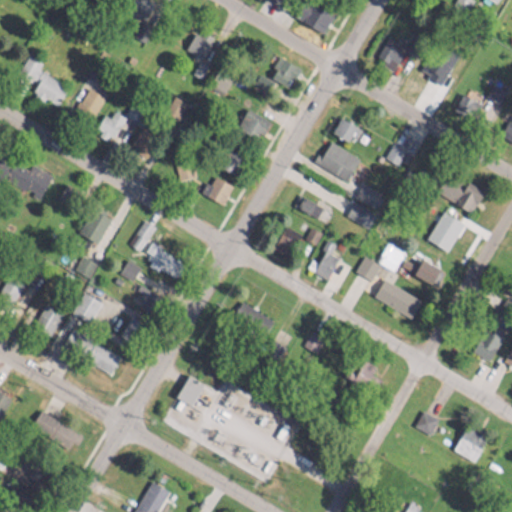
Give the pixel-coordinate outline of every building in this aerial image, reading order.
[(125,0),(123,5),(143,14),(150,0),(125,0)] [(402,41),(386,30),(372,53),(388,63),(402,41)] [(36,65),(40,58),(25,50),(11,76),(53,98),(63,79),(36,65)] [(441,64),(426,57),(416,77),(432,85),(441,64)] [(118,111),(102,104),(92,126),(108,133),(118,111)] [(233,122),(253,134),(264,116),(245,104),(233,122)] [(511,136),(511,109),(510,108),(497,125),(511,136)] [(328,130),(347,136),(353,119),(334,113),(328,130)] [(280,169),(323,193),(333,175),(340,178),(355,151),(324,134),(316,149),(296,138),(280,169)] [(314,211),(319,200),(297,191),(293,202),(314,211)] [(126,236),(136,244),(152,223),(142,215),(126,236)] [(400,247),(385,238),(378,250),(392,260),(400,247)] [(335,250),(321,243),(309,265),(323,272),(335,250)] [(417,293),(371,268),(376,259),(361,251),(353,266),(370,276),(364,287),(408,311),(417,293)] [(107,368),(117,350),(91,336),(81,354),(107,368)] [(200,378),(183,369),(171,391),(187,400),(200,378)] [(35,410),(73,432),(66,445),(28,423),(35,410)] [(27,447),(56,466),(47,480),(40,476),(36,482),(22,472),(25,466),(18,461),(27,447)]
